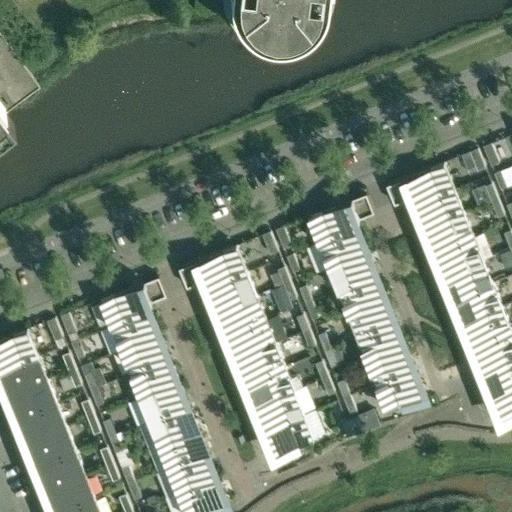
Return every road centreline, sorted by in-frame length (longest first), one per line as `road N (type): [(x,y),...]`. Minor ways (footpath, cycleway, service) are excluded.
road 1 (residential): [(511,61),(0,265)]
road 2 (residential): [(478,389),(415,227),(392,212),(372,165)]
road 3 (residential): [(265,460),(199,297),(179,295),(162,248)]
road 4 (residential): [(162,248),(372,165)]
road 5 (residential): [(0,313),(162,248)]
road 6 (residential): [(372,165),(511,108)]
